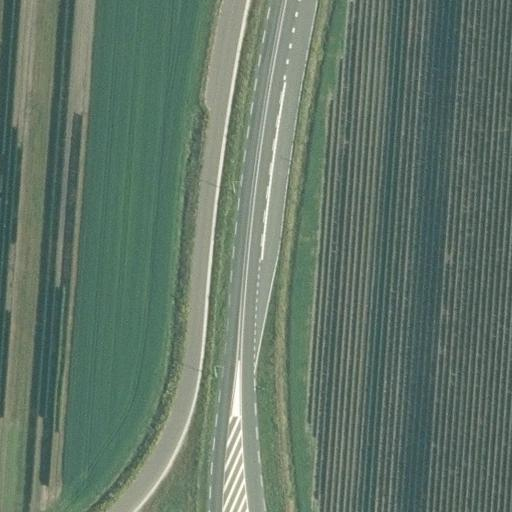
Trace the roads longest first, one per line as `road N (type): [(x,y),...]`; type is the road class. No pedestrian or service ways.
road 1 (unclassified): [(119,511),(165,445),(187,381),(239,0)]
road 2 (secondary): [(284,0),(253,188),(236,453)]
